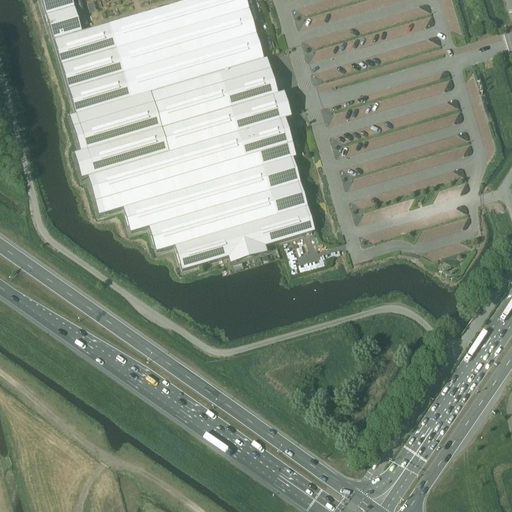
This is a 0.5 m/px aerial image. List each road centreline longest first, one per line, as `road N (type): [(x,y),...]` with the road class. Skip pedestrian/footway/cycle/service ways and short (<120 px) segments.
road 1 (trunk): [(356,498),(0,247)]
road 2 (trunk): [(0,287),(318,511)]
road 3 (track): [(200,511),(89,446),(0,374)]
road 4 (primary): [(511,312),(376,511)]
road 5 (unclassified): [(308,103),(511,43)]
road 6 (primary): [(406,511),(511,357)]
road 7 (unclassified): [(455,354),(356,498)]
